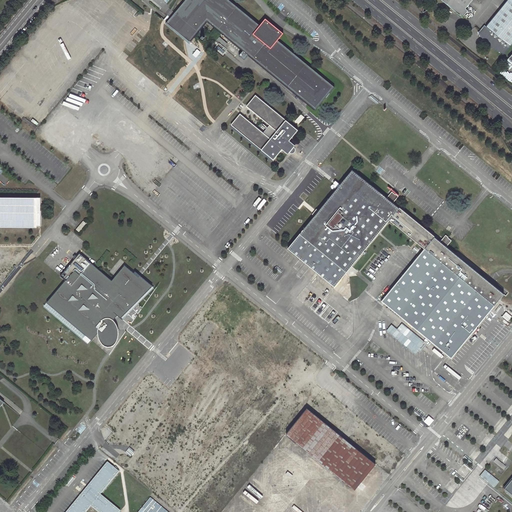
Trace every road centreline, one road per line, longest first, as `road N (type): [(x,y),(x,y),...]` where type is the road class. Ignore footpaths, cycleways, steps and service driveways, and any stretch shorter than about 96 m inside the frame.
road 1 (primary): [(358,0),(511,128)]
road 2 (primary): [(511,101),(388,0)]
road 3 (unknown): [(331,135),(240,54)]
